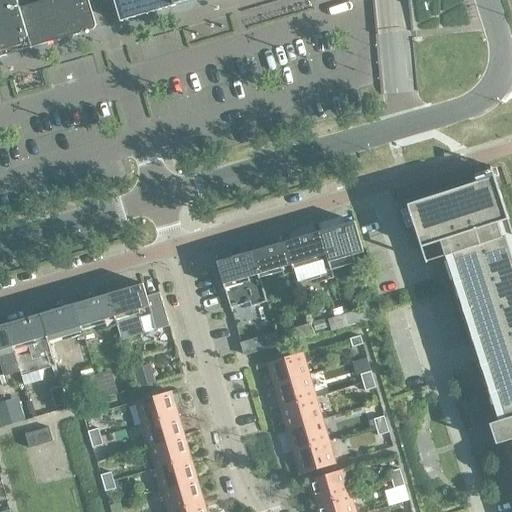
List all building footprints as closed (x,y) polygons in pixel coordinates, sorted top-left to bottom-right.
[(0,0),(0,57),(6,56),(31,49),(16,0),(0,0)] [(16,0),(31,49),(97,29),(88,0),(16,0)] [(174,6),(171,0),(113,0),(120,22),(174,6)] [(511,474),(511,259),(505,237),(502,238),(497,224),(508,220),(494,177),(407,205),(421,248),(440,242),(445,256),(442,257),(496,424),(498,423),(504,441),(502,442),(511,474)] [(320,232),(333,279),(334,279),(331,271),(355,264),(355,265),(366,261),(354,222),(320,232)] [(285,242),(295,274),(298,285),(321,278),(322,282),(333,279),(320,232),(285,242)] [(283,277),(295,274),(285,242),(251,253),(261,284),(261,283),(260,279),(282,273),(283,277)] [(251,253),(217,263),(230,309),(249,303),(251,307),(266,303),(261,284),(251,253)] [(109,294),(108,295),(117,326),(122,340),(144,334),(140,319),(152,315),(156,330),(169,327),(159,293),(147,297),(143,284),(142,285),(132,288),(122,291),(109,294)] [(106,329),(117,326),(108,295),(74,305),(83,336),(84,335),(83,331),(105,325),(106,329)] [(72,339),(83,336),(74,305),(40,315),(49,346),(50,345),(49,341),(71,335),(72,339)] [(366,309),(356,312),(359,323),(360,323),(369,320),(366,309)] [(40,315),(6,325),(20,371),(21,376),(55,366),(49,346),(40,315)] [(329,321),(332,333),(347,328),(344,317),(329,321)] [(312,322),(315,332),(326,329),(324,319),(312,322)] [(0,377),(20,371),(6,325),(0,326),(0,377)] [(284,334),(288,346),(312,339),(309,327),(284,334)] [(397,333),(409,386),(426,382),(413,329),(397,333)] [(360,336),(350,340),(352,348),(363,345),(360,336)] [(256,353),(252,340),(241,344),(244,357),(256,353)] [(275,386),(308,376),(302,355),(303,355),(303,353),(267,364),(267,365),(268,365),(275,386)] [(149,367),(136,370),(140,384),(153,380),(149,367)] [(108,371),(95,375),(102,398),(115,394),(108,371)] [(363,383),(373,380),(371,372),(360,375),(363,383)] [(95,375),(82,379),(89,402),(102,398),(95,375)] [(275,386),(281,408),(315,398),(308,376),(275,386)] [(373,380),(363,383),(365,392),(376,389),(373,380)] [(50,390),(55,407),(67,404),(62,387),(50,390)] [(143,425),(177,415),(170,394),(172,394),(171,392),(135,403),(136,404),(137,404),(143,425)] [(315,398),(281,408),(287,430),(321,420),(315,398)] [(0,424),(1,428),(23,421),(18,403),(0,407),(0,424)] [(143,425),(150,447),(183,437),(177,415),(143,425)] [(373,420),(376,428),(386,425),(384,417),(373,420)] [(287,430),(294,452),(327,442),(321,420),(287,430)] [(386,425),(376,428),(378,437),(389,433),(386,425)] [(25,435),(29,449),(53,442),(49,428),(25,435)] [(87,432),(90,440),(100,437),(98,429),(87,432)] [(103,446),(100,437),(90,440),(92,449),(103,446)] [(150,447),(156,469),(189,459),(183,437),(150,447)] [(299,475),(335,465),(335,463),(334,463),(327,442),(294,452),(300,473),(299,474),(299,475)] [(189,459),(156,469),(162,491),(196,481),(189,459)] [(343,470),(307,481),(308,483),(309,482),(315,504),(349,494),(343,472),(344,472),(343,470)] [(389,473),(391,481),(402,478),(399,470),(389,473)] [(100,476),(103,484),(113,481),(111,473),(100,476)] [(402,478),(391,481),(394,489),(404,486),(402,478)] [(113,481),(103,484),(105,492),(116,489),(113,481)] [(162,491),(168,511),(171,511),(202,503),(196,481),(162,491)] [(315,504),(317,511),(354,511),(349,494),(315,504)] [(205,511),(202,503),(171,511),(205,511)]
